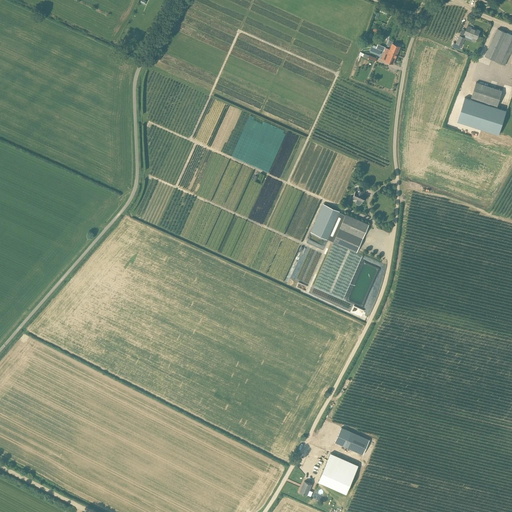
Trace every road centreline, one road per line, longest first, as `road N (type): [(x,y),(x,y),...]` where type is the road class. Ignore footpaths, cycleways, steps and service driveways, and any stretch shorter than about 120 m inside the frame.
road 1 (track): [(265,511),(381,298),(397,212),(400,99)]
road 2 (unclassified): [(0,346),(131,190),(133,74),(171,0)]
road 3 (unclassified): [(400,99),(417,29),(436,6),(461,2)]
